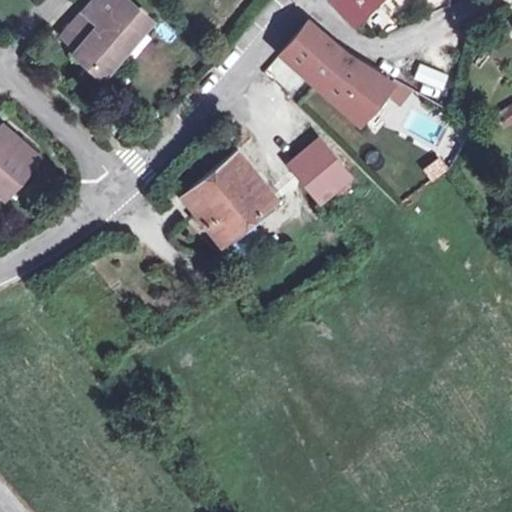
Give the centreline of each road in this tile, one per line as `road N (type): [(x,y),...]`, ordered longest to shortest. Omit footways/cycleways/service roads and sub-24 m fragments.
road 1 (residential): [(294,0),(126,190)]
road 2 (residential): [(306,0),(373,56),(395,56),(510,0)]
road 3 (residential): [(126,190),(0,51)]
road 4 (residential): [(126,190),(0,259)]
